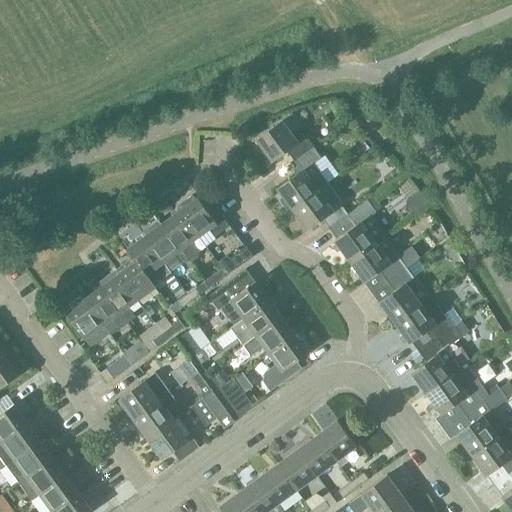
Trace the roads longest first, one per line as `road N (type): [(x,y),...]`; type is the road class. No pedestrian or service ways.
road 1 (unclassified): [(0,187),(316,76),(382,69)]
road 2 (residential): [(353,374),(354,318),(319,271),(276,240),(222,170),(220,141)]
road 3 (residential): [(158,504),(0,292)]
road 4 (unclassified): [(382,69),(511,293)]
road 5 (residential): [(158,504),(328,377),(353,374)]
road 6 (residential): [(464,511),(371,382),(353,374)]
road 7 (unclassified): [(382,69),(511,11)]
